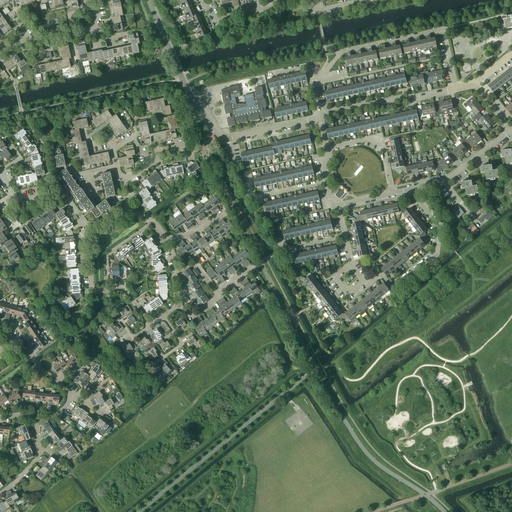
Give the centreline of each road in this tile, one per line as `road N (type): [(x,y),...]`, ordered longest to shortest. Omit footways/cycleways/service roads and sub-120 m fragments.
road 1 (residential): [(410,188),(439,226),(436,254),(393,286),(382,275),(362,281)]
road 2 (residential): [(215,139),(148,0)]
road 3 (residential): [(148,324),(125,290),(90,291),(87,226)]
road 4 (residential): [(318,81),(340,51),(441,30)]
road 5 (residential): [(319,117),(455,88)]
